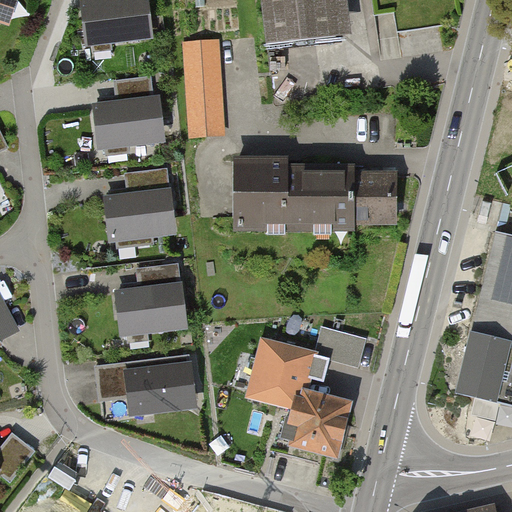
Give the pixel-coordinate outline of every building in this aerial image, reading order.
[(140,0),(99,0),(79,3),(87,54),(148,45),(140,0)] [(332,0),(262,0),(268,46),(337,38),(332,0)] [(222,45),(184,48),(190,140),(227,138),(222,45)] [(149,76),(114,79),(116,101),(151,98),(149,76)] [(153,101),(91,106),(96,158),(158,153),(153,101)] [(289,162),(238,162),(238,229),(355,229),(355,222),(397,222),(397,176),(354,176),(354,171),(289,171),(289,162)] [(165,168),(125,171),(127,189),(167,186),(165,168)] [(168,189),(106,194),(111,247),(173,241),(168,189)] [(455,324),(438,399),(511,415),(511,247),(495,244),(475,329),(455,324)] [(174,263),(138,267),(140,286),(176,282),(174,263)] [(173,285),(111,292),(118,345),(180,337),(173,285)] [(0,303),(0,340),(16,332),(0,303)] [(320,357),(277,345),(262,405),(286,411),(276,450),(332,464),(347,407),(310,397),(320,357)] [(197,365),(127,374),(133,418),(202,409),(197,365)] [(36,450),(12,432),(0,448),(0,464),(6,474),(10,482),(36,450)]
